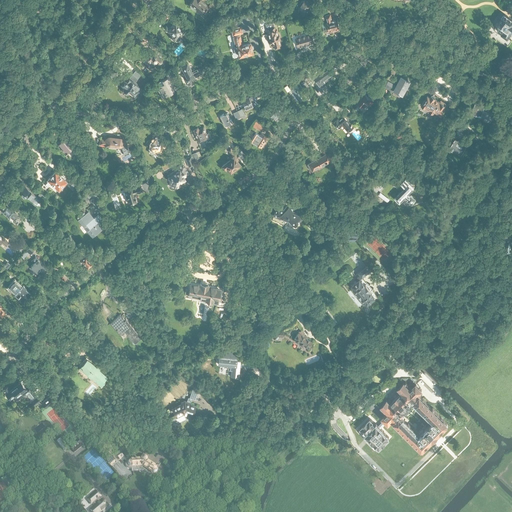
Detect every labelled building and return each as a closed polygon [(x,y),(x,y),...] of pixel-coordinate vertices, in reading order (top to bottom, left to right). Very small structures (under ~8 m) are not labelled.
[(208,6),(206,4),(201,0),(191,0),(188,4),(191,6),(191,8),(193,9),(194,9),(199,13),(203,9),(207,12),(210,8),(214,11),(216,7),(218,5),(214,1),(212,4),(210,3),(208,6)] [(308,0),(304,0),(304,1),(302,1),(301,3),(301,6),(299,9),(303,12),(303,11),(305,12),(304,13),(307,15),(312,8),(309,7),(312,2),(308,0)] [(327,22),(322,23),(325,33),(329,31),(331,31),(331,32),(339,31),(339,30),(339,29),(340,29),(337,17),(335,18),(335,20),(331,21),(331,19),(332,19),(331,14),(325,16),(327,22)] [(495,29),(496,30),(503,35),(503,37),(506,39),(507,38),(511,32),(511,18),(505,14),(500,21),(498,23),(497,23),(495,24),(496,26),(496,27),(495,29)] [(171,37),(171,38),(173,40),(174,39),(176,42),(177,41),(179,41),(181,39),(181,37),(186,31),(184,30),(175,22),(168,30),(172,35),(171,37)] [(309,32),(315,30),(316,30),(314,23),(307,25),(309,32)] [(275,27),(274,27),(274,25),(272,26),(272,25),(266,27),(267,29),(266,29),(267,34),(266,34),(267,39),(269,38),(270,44),(272,43),(273,47),(274,47),(275,48),(279,47),(279,45),(281,45),(279,39),(280,39),(279,35),(278,35),(277,29),(276,29),(275,27)] [(233,35),(242,33),(241,27),(231,29),(233,35)] [(193,37),(198,42),(202,38),(197,33),(193,37)] [(298,47),(314,42),(312,34),(296,38),(298,47)] [(252,46),(251,46),(251,43),(242,45),(240,35),(233,37),(236,47),(235,47),(234,48),(234,49),(234,51),(235,52),(236,53),(238,52),(239,57),(244,55),(246,57),(247,57),(248,56),(248,54),(253,53),(252,49),(253,49),(252,46)] [(154,65),(161,58),(154,51),(151,55),(150,55),(150,54),(149,54),(148,54),(148,55),(147,55),(147,56),(147,57),(147,58),(151,62),(150,63),(150,64),(151,65),(151,66),(152,66),(153,66),(154,66),(154,65)] [(191,79),(195,77),(205,72),(203,67),(197,70),(197,69),(192,72),(187,62),(186,60),(180,63),(181,65),(180,66),(182,70),(181,70),(183,73),(189,86),(193,84),(191,79)] [(325,82),(323,79),(327,76),(328,77),(333,74),(329,69),(320,75),(319,73),(314,77),(320,86),(325,82)] [(167,75),(170,80),(175,77),(171,71),(165,74),(166,76),(167,75)] [(135,82),(138,79),(132,74),(127,81),(124,80),(122,80),(121,82),(121,84),(122,85),(125,87),(125,88),(124,90),(124,91),(126,92),(127,93),(129,92),(129,91),(134,95),(133,96),(133,97),(134,99),(136,98),(138,96),(138,94),(139,92),(140,93),(143,89),(140,87),(136,84),(137,83),(135,82)] [(308,74),(304,77),(305,79),(308,83),(309,84),(313,81),(308,74)] [(407,86),(410,82),(401,77),(394,90),(402,95),(405,90),(408,86),(407,86)] [(158,84),(159,86),(157,87),(162,98),(175,92),(167,78),(162,80),(162,81),(158,83),(158,84)] [(308,83),(305,79),(301,81),(305,88),(309,85),(309,84),(308,83)] [(393,91),(396,85),(388,81),(385,87),(393,91)] [(301,90),(303,88),(298,82),(292,86),(289,88),(291,90),(289,91),(296,101),(298,100),(299,101),(303,98),(302,97),(304,96),(301,92),(302,92),(301,90)] [(421,91),(421,94),(427,94),(427,92),(428,89),(430,87),(426,83),(424,85),(421,91)] [(248,96),(241,100),(244,105),(246,110),(253,106),(252,104),(256,102),(255,100),(258,99),(257,97),(261,95),(259,91),(252,95),(252,94),(248,96)] [(370,107),(374,102),(364,93),(356,100),(365,108),(368,105),(370,107)] [(436,98),(435,98),(435,96),(433,95),(432,96),(431,96),(430,97),(428,96),(422,106),(424,108),(424,109),(429,112),(430,111),(433,114),(434,113),(441,118),(443,114),(441,113),(443,109),(444,110),(448,105),(441,100),(440,102),(436,99),(436,98)] [(475,101),(471,113),(485,118),(484,120),(491,123),(492,120),(495,121),(496,119),(497,115),(496,114),(492,113),(484,108),(485,103),(479,101),(478,102),(475,101)] [(280,109),(278,106),(280,104),(279,103),(272,109),(274,110),(270,114),(272,116),(273,116),(276,119),(284,112),(281,108),(280,109)] [(352,123),(349,119),(350,118),(351,120),(354,117),(349,111),(343,115),(339,119),(338,118),(333,122),(338,128),(342,125),(348,132),(354,127),(351,124),(352,123)] [(220,116),(225,125),(229,123),(229,124),(232,123),(227,113),(224,114),(220,116)] [(260,130),(263,126),(256,121),(253,126),(260,130)] [(193,130),(196,137),(198,142),(204,139),(203,139),(207,137),(208,138),(211,137),(209,132),(206,133),(203,127),(199,129),(198,128),(193,130)] [(86,136),(87,136),(85,132),(79,137),(82,140),(83,139),(85,142),(84,143),(87,146),(92,141),(89,138),(88,139),(86,136)] [(267,140),(266,139),(267,137),(261,133),(260,135),(256,133),(251,141),(261,148),(267,140)] [(100,139),(100,144),(106,145),(120,147),(121,147),(124,155),(129,153),(128,152),(129,151),(129,150),(126,144),(127,144),(125,139),(124,139),(124,138),(123,137),(122,137),(121,136),(113,136),(111,135),(109,135),(108,135),(107,136),(106,136),(105,137),(105,138),(104,139),(100,139)] [(166,142),(166,143),(166,142),(165,142),(165,141),(160,140),(160,139),(160,138),(158,137),(157,137),(156,137),(155,138),(154,140),(154,139),(153,141),(152,142),(150,145),(151,147),(150,148),(151,149),(149,152),(158,156),(160,152),(163,146),(164,147),(168,148),(169,143),(166,142)] [(66,138),(59,144),(63,149),(62,150),(66,154),(66,153),(73,148),(74,147),(66,138)] [(454,150),(461,154),(466,146),(464,145),(464,144),(458,139),(458,140),(456,139),(455,139),(450,147),(449,148),(449,149),(453,151),(454,150)] [(329,152),(326,146),(321,149),(324,155),(309,163),(313,170),(333,159),(329,152)] [(228,157),(230,159),(222,165),(226,170),(227,169),(230,173),(241,165),(236,160),(239,158),(236,155),(237,154),(235,151),(234,152),(231,148),(228,150),(231,155),(228,157)] [(199,158),(198,155),(200,155),(199,151),(191,154),(194,161),(199,158)] [(195,165),(191,156),(186,158),(189,167),(195,165)] [(173,187),(174,187),(175,186),(177,187),(179,185),(179,184),(180,184),(180,183),(185,179),(184,176),(189,173),(183,163),(177,167),(178,170),(176,172),(175,171),(167,175),(168,177),(168,178),(168,179),(169,181),(170,181),(169,184),(171,187),(173,187)] [(45,183),(45,184),(48,187),(51,183),(50,183),(51,182),(59,189),(66,181),(55,170),(48,179),(49,180),(48,181),(48,180),(45,183)] [(409,208),(412,203),(416,198),(411,195),(410,196),(407,194),(414,187),(406,179),(401,183),(405,187),(395,198),(400,202),(409,208)] [(83,188),(80,185),(75,181),(71,185),(76,190),(79,193),(83,188)] [(23,183),(19,188),(24,193),(22,195),(22,197),(24,199),(26,199),(28,196),(37,204),(39,202),(40,201),(41,200),(40,200),(43,197),(45,199),(46,197),(40,191),(40,192),(38,198),(29,189),(29,188),(23,183)] [(125,190),(129,203),(137,201),(135,193),(142,191),(140,185),(125,190)] [(87,200),(94,194),(90,188),(83,194),(87,200)] [(389,199),(383,195),(380,192),(378,195),(388,202),(389,199)] [(0,209),(1,209),(0,210),(3,213),(4,212),(9,217),(10,216),(15,221),(17,219),(19,221),(22,218),(14,211),(15,211),(11,207),(11,208),(5,203),(3,205),(3,204),(2,206),(0,209)] [(273,215),(271,219),(283,225),(286,218),(289,220),(292,225),(295,226),(300,216),(297,214),(296,214),(293,212),(290,208),(289,207),(288,207),(286,207),(283,209),(278,206),(273,215)] [(93,218),(88,212),(85,214),(84,212),(77,218),(79,219),(78,220),(84,227),(87,225),(90,229),(87,231),(92,237),(102,229),(97,223),(99,221),(95,217),(93,218)] [(31,220),(29,223),(34,228),(34,227),(37,230),(39,227),(36,225),(37,225),(31,220)] [(0,243),(1,242),(6,246),(9,243),(0,235),(0,243)] [(21,247),(14,241),(12,243),(19,250),(21,247)] [(36,249),(31,245),(21,256),(24,259),(29,253),(30,255),(36,249)] [(88,251),(84,248),(81,250),(80,249),(75,253),(88,267),(93,263),(91,261),(94,258),(88,251)] [(49,268),(42,261),(36,256),(31,261),(34,263),(30,267),(36,273),(39,270),(44,274),(47,271),(49,268)] [(353,288),(351,290),(354,294),(356,292),(365,303),(367,305),(375,299),(373,297),(374,296),(371,292),(372,292),(366,284),(365,285),(362,281),(361,281),(360,279),(362,278),(371,271),(367,266),(358,273),(359,275),(355,279),(357,281),(352,286),(353,288)] [(16,272),(12,268),(11,267),(7,271),(13,276),(16,272)] [(23,285),(23,286),(15,279),(7,287),(8,287),(7,287),(10,290),(11,289),(15,294),(23,301),(28,296),(31,293),(30,293),(26,289),(26,288),(23,285)] [(205,300),(212,301),(212,303),(220,304),(223,288),(214,286),(214,288),(209,287),(210,286),(200,284),(199,286),(190,284),(189,296),(206,298),(205,300)] [(141,338),(122,315),(122,316),(120,314),(110,322),(110,323),(123,339),(127,336),(134,344),(141,338)] [(283,330),(278,330),(277,330),(272,336),(276,340),(280,336),(283,336),(283,330)] [(307,338),(308,337),(305,335),(302,330),(299,332),(299,333),(299,332),(294,339),(308,348),(312,342),(307,338)] [(219,358),(219,364),(220,365),(233,366),(232,371),(231,371),(231,377),(239,377),(241,361),(237,361),(237,359),(231,359),(231,358),(230,357),(230,359),(221,358),(219,358)] [(86,358),(80,365),(79,365),(81,367),(80,368),(78,370),(82,373),(81,375),(87,380),(90,377),(91,378),(92,378),(101,386),(105,381),(104,380),(107,376),(100,370),(101,369),(98,366),(97,367),(87,359),(88,359),(86,358)] [(8,386),(3,389),(3,390),(7,394),(7,395),(8,396),(9,397),(10,398),(15,394),(17,396),(17,395),(18,396),(22,393),(24,395),(26,394),(30,400),(34,405),(41,400),(38,397),(32,390),(31,390),(28,386),(26,387),(22,382),(21,381),(18,383),(16,381),(8,387),(8,386)] [(388,401),(387,400),(381,406),(382,406),(380,408),(379,406),(378,407),(380,409),(380,408),(386,413),(382,417),(384,419),(387,422),(388,423),(392,419),(421,449),(423,449),(432,440),(431,440),(433,438),(434,439),(437,436),(436,435),(438,433),(447,425),(447,423),(418,394),(422,390),(416,384),(414,385),(413,384),(410,384),(409,385),(406,382),(404,384),(404,383),(398,389),(399,389),(397,391),(400,393),(392,401),(389,399),(388,401)] [(195,400),(199,391),(193,389),(190,398),(188,398),(187,401),(184,400),(181,402),(181,403),(172,408),(175,416),(182,412),(182,413),(186,411),(193,414),(195,406),(190,404),(191,402),(190,402),(190,401),(191,402),(192,400),(191,400),(191,398),(195,400)] [(46,408),(54,401),(50,396),(42,403),(46,408)] [(370,418),(360,428),(365,433),(364,435),(367,438),(367,437),(370,440),(369,441),(372,443),(374,442),(379,447),(389,437),(383,432),(384,431),(381,428),(387,422),(384,419),(378,425),(376,423),(375,424),(370,418)] [(78,438),(82,435),(80,432),(76,434),(75,434),(69,439),(72,442),(78,438)] [(83,445),(79,441),(70,449),(74,453),(83,445)] [(125,463),(125,464),(125,465),(126,466),(126,467),(127,468),(128,469),(129,469),(130,469),(131,469),(131,472),(138,472),(139,473),(140,473),(141,473),(142,473),(143,473),(149,477),(152,474),(153,473),(154,474),(155,473),(156,473),(157,472),(157,471),(157,470),(157,469),(156,468),(157,467),(154,465),(147,461),(147,460),(147,459),(147,458),(147,457),(146,456),(145,456),(144,456),(143,456),(142,456),(141,457),(140,458),(140,459),(130,460),(130,459),(129,459),(128,459),(128,460),(127,460),(126,461),(126,462),(125,463)] [(12,485),(14,488),(18,485),(13,477),(9,480),(12,485)] [(90,497),(86,500),(91,505),(92,504),(94,507),(89,510),(90,511),(101,511),(102,511),(105,510),(105,509),(109,506),(103,499),(102,500),(100,498),(101,497),(96,490),(90,496),(90,497)]
